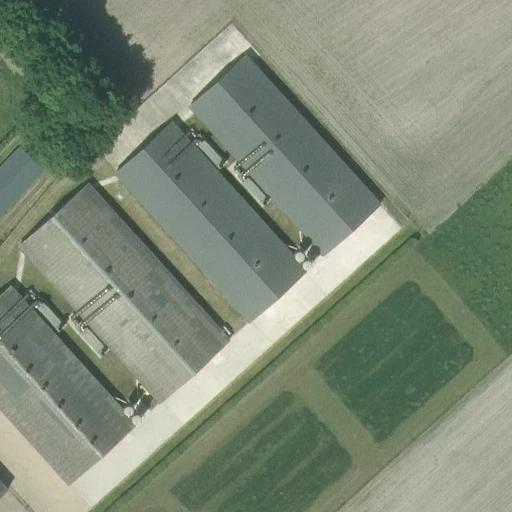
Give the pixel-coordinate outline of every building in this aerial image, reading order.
[(190,104),(326,254),(379,205),(244,56),(190,104)] [(116,171),(251,321),(305,272),(169,123),(116,171)] [(0,169),(0,215),(43,171),(39,167),(23,152),(20,148),(0,169)] [(20,244),(162,401),(227,342),(85,185),(20,244)] [(0,294),(0,409),(68,485),(135,424),(10,285),(0,294)] [(9,489),(1,495),(9,504),(16,498),(9,489)]
